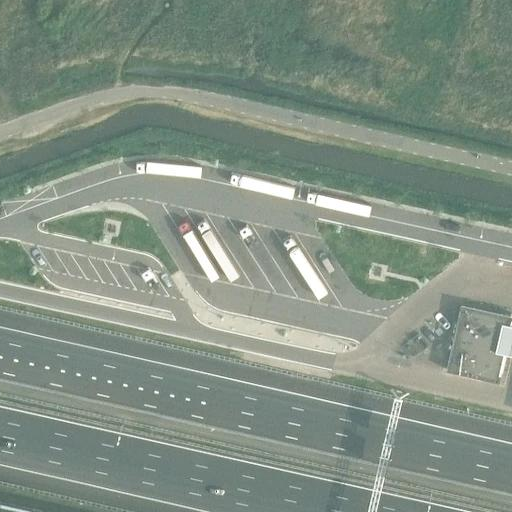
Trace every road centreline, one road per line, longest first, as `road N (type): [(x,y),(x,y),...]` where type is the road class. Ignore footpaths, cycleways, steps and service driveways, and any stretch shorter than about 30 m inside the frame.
road 1 (unclassified): [(511,172),(149,92),(116,94),(0,133)]
road 2 (motorway): [(511,472),(0,358)]
road 3 (motorway): [(0,428),(369,511)]
